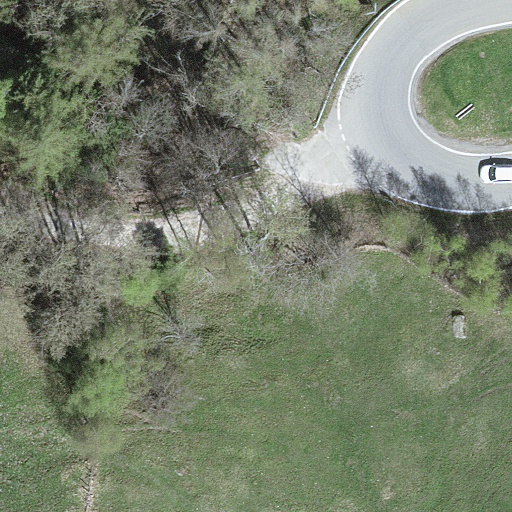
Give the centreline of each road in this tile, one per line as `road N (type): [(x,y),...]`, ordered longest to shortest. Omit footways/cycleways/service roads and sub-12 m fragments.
road 1 (tertiary): [(511,0),(466,5),(380,47),(359,80),(358,136),(375,165),(408,184),(457,188),(511,177)]
road 2 (track): [(359,80),(0,209)]
